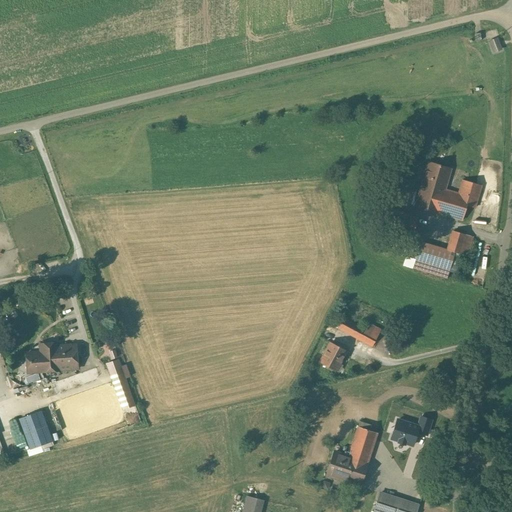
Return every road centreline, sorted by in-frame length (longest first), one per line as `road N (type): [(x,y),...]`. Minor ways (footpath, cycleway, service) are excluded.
road 1 (unclassified): [(0,132),(511,13)]
road 2 (unclassified): [(511,202),(455,511)]
